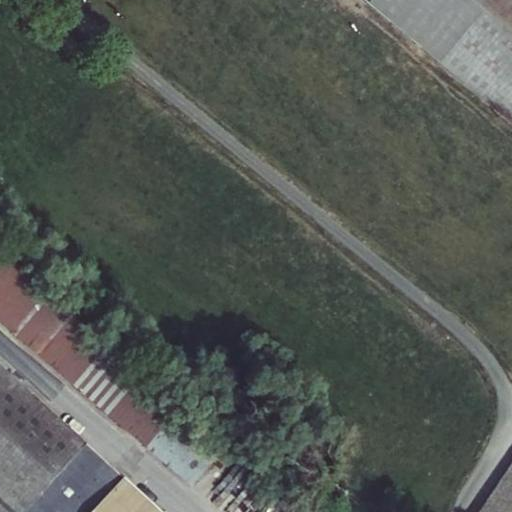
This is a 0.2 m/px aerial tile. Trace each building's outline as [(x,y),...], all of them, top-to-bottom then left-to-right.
[(511,8),(502,0),(490,0),(437,65),(511,126),(511,8)] [(0,254),(0,301),(159,437),(181,411),(0,254)] [(159,437),(0,301),(0,326),(146,452),(159,437)] [(153,511),(0,372),(0,511),(153,511)] [(511,471),(508,468),(501,479),(511,487),(511,471)] [(511,487),(501,479),(493,490),(511,502),(511,487)] [(511,511),(511,502),(493,490),(486,501),(502,511),(511,511)] [(502,511),(486,501),(479,511),(502,511)]
